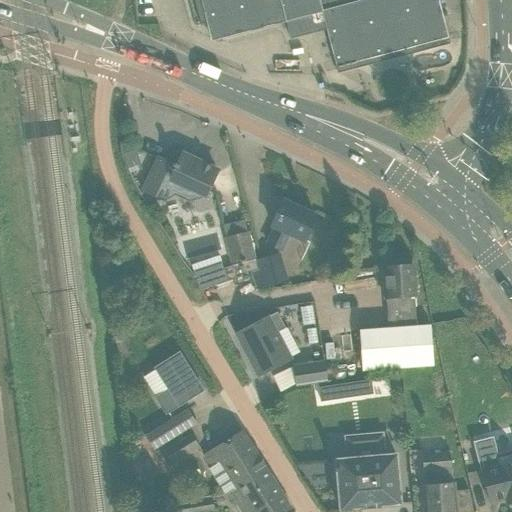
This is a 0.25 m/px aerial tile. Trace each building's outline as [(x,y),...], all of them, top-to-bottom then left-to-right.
[(200,0),(206,22),(200,23),(200,25),(220,19),(225,38),(285,22),(290,39),(326,30),(336,69),(338,68),(337,67),(446,39),(447,39),(448,39),(438,0),(360,0),(359,0),(200,0)] [(136,150),(123,154),(128,173),(141,169),(136,150)] [(158,157),(143,190),(163,199),(165,200),(174,195),(187,202),(200,198),(202,195),(204,196),(216,171),(194,160),(194,158),(181,152),(176,164),(173,163),(172,164),(158,157)] [(267,244),(280,250),(288,233),(304,240),(315,217),(282,202),(271,225),(275,227),(267,244)] [(257,270),(254,259),(248,232),(225,238),(235,276),(251,272),(257,270)] [(257,270),(251,272),(257,288),(285,280),(278,255),(256,262),(255,258),(254,259),(257,270)] [(221,263),(195,271),(201,289),(227,281),(221,263)] [(362,370),(432,365),(429,325),(416,326),(412,265),(384,267),(388,328),(359,331),(362,370)] [(278,324),(238,343),(260,386),(292,370),(278,344),(287,340),(278,324)] [(169,389),(156,397),(166,413),(203,390),(179,353),(155,368),(169,389)] [(324,361),(292,366),(295,386),(327,382),(324,361)] [(331,386),(319,388),(321,402),(334,400),(331,386)] [(173,419),(145,436),(153,450),(181,432),(173,419)] [(235,488),(266,469),(241,430),(202,454),(210,467),(218,462),(235,488)] [(191,433),(163,450),(172,464),(199,447),(191,433)] [(353,459),(335,460),(340,510),(399,505),(395,455),(385,456),(384,444),(376,445),(375,435),(351,437),(353,459)] [(511,463),(499,467),(492,438),(474,442),(489,503),(504,499),(506,505),(510,504),(511,507),(511,506),(511,463)] [(449,452),(421,455),(426,511),(472,511),(466,489),(456,490),(457,495),(453,496),(449,452)] [(266,469),(235,488),(227,493),(234,505),(242,500),(250,511),(284,511),(291,508),(266,469)] [(211,497),(165,505),(166,511),(199,511),(213,510),(211,497)]
